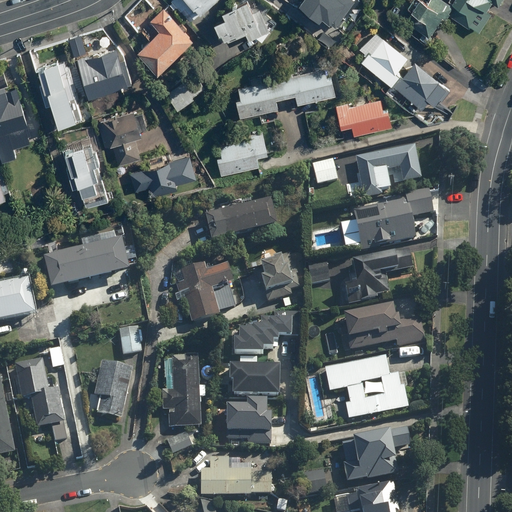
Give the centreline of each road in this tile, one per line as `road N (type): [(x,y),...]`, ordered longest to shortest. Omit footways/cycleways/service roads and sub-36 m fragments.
road 1 (secondary): [(511,111),(487,217),(477,511)]
road 2 (residential): [(0,501),(136,474)]
